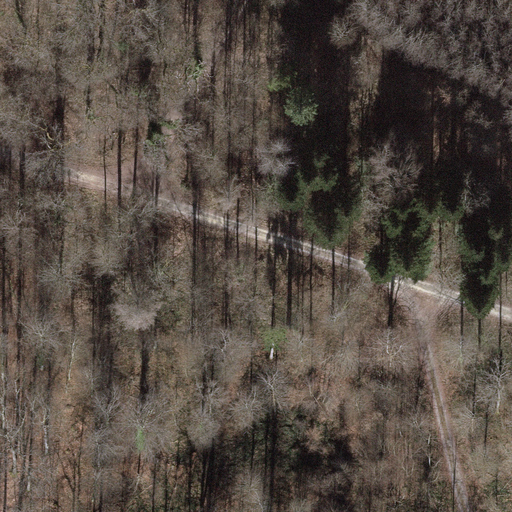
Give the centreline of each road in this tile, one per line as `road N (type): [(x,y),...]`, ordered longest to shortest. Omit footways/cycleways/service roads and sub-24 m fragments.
road 1 (track): [(0,142),(511,311)]
road 2 (track): [(467,511),(408,275)]
road 3 (track): [(134,183),(237,0)]
